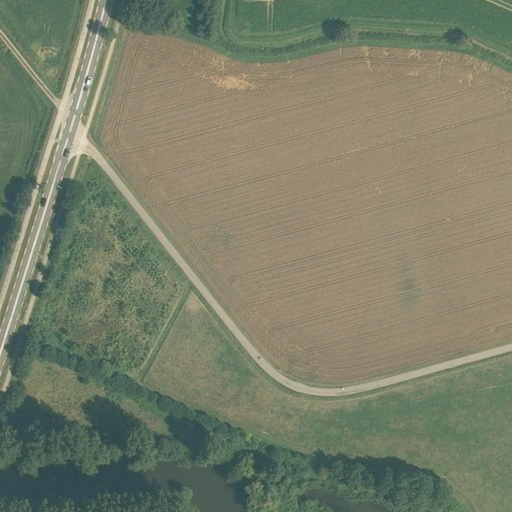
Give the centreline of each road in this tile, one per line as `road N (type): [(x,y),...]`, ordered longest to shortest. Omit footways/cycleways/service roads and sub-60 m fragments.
road 1 (unclassified): [(82,142),(286,383),(355,388),(511,347)]
road 2 (primary): [(0,353),(71,125)]
road 3 (primary): [(71,125),(105,0)]
